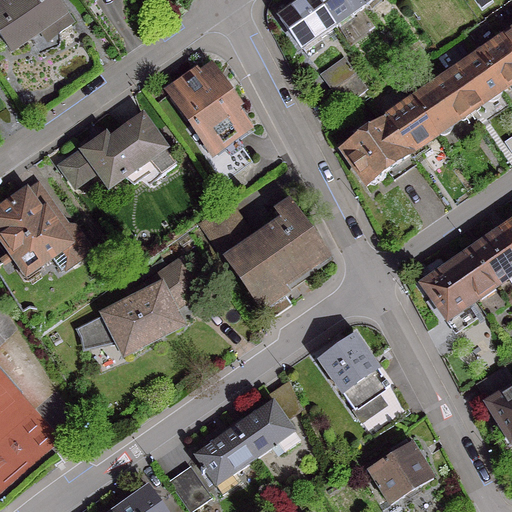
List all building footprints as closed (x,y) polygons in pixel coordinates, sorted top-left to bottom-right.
[(0,10),(0,39),(9,53),(48,26),(56,35),(70,25),(52,0),(10,0),(13,2),(0,11),(0,10)] [(301,51),(333,28),(313,0),(297,0),(296,1),(298,3),(277,18),(301,51)] [(313,0),(333,28),(362,8),(355,0),(313,0)] [(355,0),(362,8),(373,0),(355,0)] [(511,33),(499,42),(511,61),(511,33)] [(511,61),(499,42),(477,58),(500,91),(511,83),(511,61)] [(499,91),(500,91),(477,58),(444,80),(467,113),(485,101),(487,103),(490,104),(494,104),(496,103),(499,100),(500,97),(500,94),(499,91)] [(195,76),(168,95),(210,155),(245,131),(231,111),(234,109),(229,102),(231,101),(211,74),(207,73),(197,80),(195,76)] [(355,74),(331,92),(343,108),(367,91),(355,74)] [(444,80),(411,103),(435,136),(436,135),(441,137),(446,135),(450,131),(450,125),(467,113),(444,80)] [(418,148),(435,136),(411,103),(384,122),(408,157),(409,157),(412,161),(422,154),(418,148)] [(103,139),(60,169),(73,188),(96,173),(107,190),(122,179),(132,186),(144,178),(151,183),(174,167),(162,149),(161,150),(140,121),(107,144),(103,139)] [(415,166),(408,157),(384,122),(369,133),(363,125),(350,134),(356,141),(340,152),(365,188),(368,186),(373,187),(382,181),(383,176),(382,175),(386,173),(392,182),(415,166)] [(36,187),(0,212),(0,239),(16,263),(28,255),(31,256),(38,265),(49,258),(59,273),(88,252),(72,229),(52,226),(44,214),(51,209),(36,187)] [(227,263),(228,262),(269,321),(290,306),(279,291),(324,259),(303,229),(305,228),(289,206),(276,215),(282,224),(252,245),(225,206),(199,223),(227,263)] [(499,234),(497,235),(511,256),(511,225),(506,229),(504,227),(498,231),(499,234)] [(494,287),(511,275),(511,256),(497,235),(480,247),(479,244),(472,249),(474,251),(471,253),(494,287)] [(451,267),(450,268),(473,302),(494,287),(471,253),(458,262),(456,259),(450,264),(451,267)] [(86,346),(115,340),(123,355),(177,327),(169,310),(182,301),(183,302),(200,291),(180,262),(142,288),(146,296),(104,317),(104,318),(80,330),(84,337),(86,346)] [(465,308),(473,302),(450,268),(433,280),(431,277),(424,282),(426,284),(422,287),(445,320),(444,321),(453,335),(474,321),(465,308)] [(376,371),(353,338),(318,362),(372,440),(399,422),(383,398),(386,396),(383,391),(388,388),(376,371)] [(499,425),(493,429),(504,447),(511,441),(511,381),(503,367),(474,385),(488,407),(486,408),(491,415),(493,415),(499,425)] [(271,403),(232,431),(253,462),(277,446),(282,454),(298,443),(282,419),(285,416),(288,420),(300,411),(287,384),(267,398),(271,403)] [(230,478),(253,462),(232,431),(193,458),(220,497),(236,486),(230,478)] [(410,446),(367,473),(388,507),(431,480),(410,446)] [(192,511),(210,500),(189,470),(167,485),(185,511),(192,511)] [(161,511),(147,490),(115,511),(161,511)]
